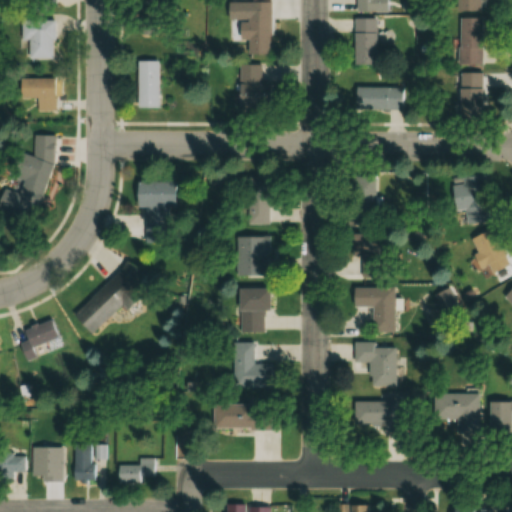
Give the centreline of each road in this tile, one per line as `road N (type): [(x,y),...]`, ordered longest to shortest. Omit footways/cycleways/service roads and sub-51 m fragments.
road 1 (residential): [(314,476),(314,0)]
road 2 (residential): [(511,148),(97,147)]
road 3 (residential): [(511,475),(188,476),(188,511)]
road 4 (residential): [(0,292),(59,261),(94,205),(97,0)]
